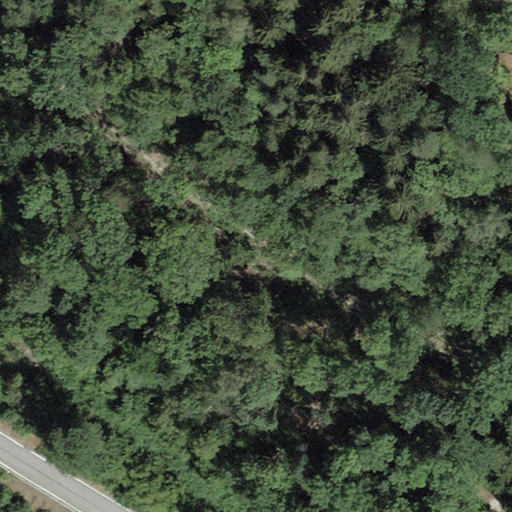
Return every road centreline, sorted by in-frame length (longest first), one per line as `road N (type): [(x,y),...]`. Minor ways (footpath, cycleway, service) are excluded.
road 1 (track): [(0,33),(258,238),(399,329),(511,382)]
road 2 (tertiary): [(116,511),(0,437)]
